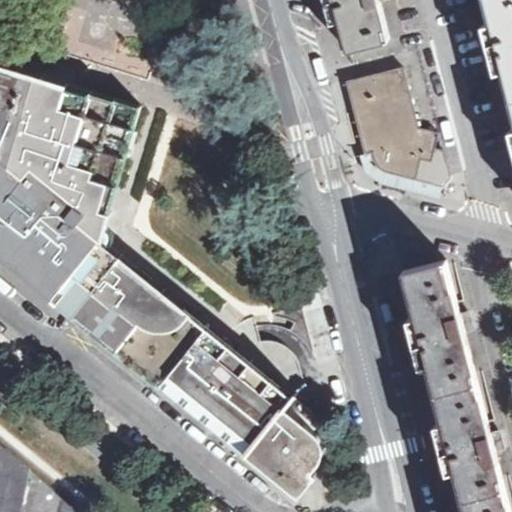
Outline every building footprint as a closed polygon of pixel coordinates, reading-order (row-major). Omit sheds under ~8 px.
[(327,0),(333,21),(339,19),(347,49),(392,37),(383,2),(387,0),(327,0)] [(511,0),(484,0),(490,22),(484,24),(496,71),(502,70),(511,109),(511,129),(510,130),(511,136),(511,0)] [(244,30),(251,56),(262,53),(254,27),(244,30)] [(0,249),(74,310),(301,494),(318,473),(314,470),(323,459),(325,452),(326,446),(325,440),(321,434),(289,406),(298,394),(280,379),(222,332),(164,285),(112,243),(103,236),(117,184),(120,184),(132,146),(144,105),(100,92),(0,60),(0,249)] [(385,170),(444,185),(452,176),(444,150),(436,147),(440,132),(418,125),(403,67),(348,81),(356,112),(367,156),(374,153),(375,159),(377,161),(378,164),(385,170)] [(511,511),(496,452),(503,449),(499,434),(492,435),(466,331),(472,330),(468,314),(462,316),(447,259),(404,270),(415,316),(409,318),(414,335),(421,365),(428,364),(443,421),(436,423),(441,441),(449,471),(455,469),(465,511),(511,511)] [(380,304),(386,323),(394,321),(389,301),(380,304)] [(57,511),(60,499),(0,448),(0,511),(57,511)] [(76,511),(60,499),(57,511),(76,511)]
